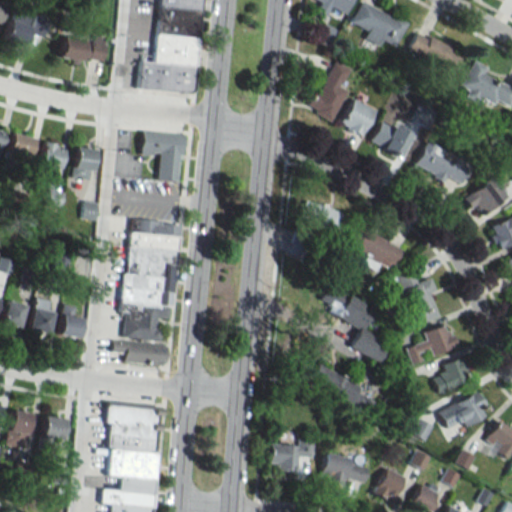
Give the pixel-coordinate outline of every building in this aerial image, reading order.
[(134,89),(192,94),(199,0),(156,0),(151,62),(137,60),(134,89)] [(349,0),(313,0),(317,2),(311,15),(322,20),(328,7),(343,14),(349,0)] [(358,0),(347,24),(391,47),(404,22),(360,0),(358,0)] [(25,32),(42,37),(47,20),(9,9),(2,37),(22,43),(25,32)] [(449,74),(460,55),(414,30),(404,50),(449,74)] [(57,57),(100,63),(104,37),(92,35),(91,41),(60,37),(57,57)] [(327,120),(350,70),(329,60),(306,111),(327,120)] [(485,66),(469,60),(458,88),(465,90),(464,93),(505,110),(511,92),(511,88),(481,76),(485,66)] [(371,110),(351,98),(336,124),(357,135),(371,110)] [(366,141),(401,159),(411,140),(377,121),(366,141)] [(181,135),(139,130),(137,154),(156,156),(154,179),(176,182),(181,135)] [(31,139),(9,132),(4,152),(26,158),(31,139)] [(35,169),(56,173),(60,145),(40,141),(35,169)] [(444,151),(423,141),(410,167),(441,181),(443,176),(457,182),(464,168),(441,157),(444,151)] [(91,149),(71,146),(68,178),(87,180),(91,149)] [(461,198),(474,217),(502,197),(489,178),(461,198)] [(94,202),(80,201),(78,218),(93,220),(94,202)] [(298,219),(339,232),(344,213),(304,201),(298,219)] [(511,214),(485,227),(495,250),(511,242),(511,233),(511,232),(511,214)] [(166,318),(176,223),(127,218),(118,313),(122,313),(120,338),(154,341),(156,317),(166,318)] [(397,248),(353,226),(342,247),(386,269),(397,248)] [(511,255),(503,260),(511,282),(511,255)] [(428,295),(433,293),(428,277),(415,281),(410,268),(390,275),(408,327),(435,317),(428,295)] [(357,328),(347,346),(376,363),(382,352),(372,347),(377,338),(362,329),(372,310),(325,284),(314,304),(357,328)] [(44,334),(52,303),(33,297),(24,329),(44,334)] [(22,305),(3,299),(0,309),(0,323),(15,329),(22,305)] [(69,305),(59,304),(55,335),(76,338),(78,317),(68,316),(69,305)] [(420,332),(423,341),(403,348),(409,364),(422,360),(421,357),(453,345),(445,322),(420,332)] [(120,363),(162,366),(164,345),(109,340),(108,351),(121,352),(120,363)] [(434,393),(467,381),(458,357),(437,365),(440,373),(429,378),(434,393)] [(306,384),(365,413),(371,401),(353,393),(357,385),(315,364),(306,384)] [(434,409),(443,431),(485,413),(476,391),(434,409)] [(29,417),(8,412),(1,437),(22,443),(29,417)] [(61,417),(40,415),(37,439),(58,442),(61,417)] [(421,440),(428,425),(415,418),(407,433),(421,440)] [(511,444),(511,428),(495,418),(480,443),(505,457),(511,444)] [(294,471),(295,457),(309,457),(309,443),(267,442),(266,464),(275,464),(275,470),(294,471)] [(341,484),(342,478),(360,481),(364,462),(322,454),(317,479),(341,484)] [(64,484),(66,468),(53,466),(50,482),(64,484)] [(369,492),(388,502),(401,477),(382,467),(369,492)] [(421,511),(422,511),(429,511),(430,511),(435,487),(412,484),(407,511),(421,511)]
